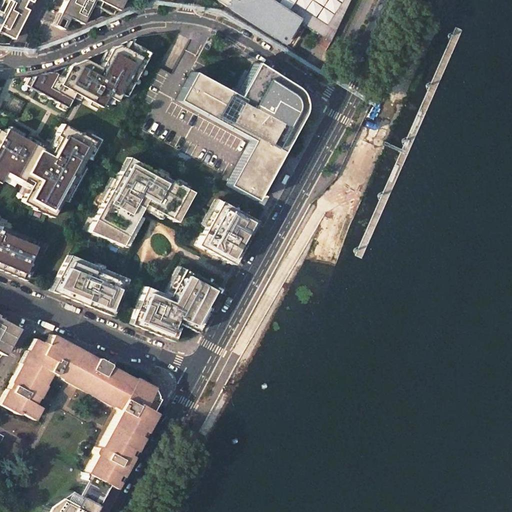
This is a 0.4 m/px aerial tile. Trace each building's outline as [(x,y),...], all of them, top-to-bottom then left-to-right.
[(0,30),(13,37),(31,0),(3,0),(0,6),(0,30)] [(121,0),(63,0),(52,22),(62,27),(65,29),(70,29),(72,30),(94,20),(109,13),(112,8),(116,10),(121,0)] [(214,0),(258,28),(281,43),(296,19),(288,14),(296,0),(214,0)] [(0,33),(12,40),(13,37),(0,30),(0,33)] [(173,31),(149,35),(150,48),(161,54),(173,31)] [(118,92),(125,96),(133,81),(137,83),(144,70),(139,68),(148,52),(141,48),(143,44),(134,38),(128,41),(52,72),(25,77),(18,88),(30,94),(32,90),(51,100),(49,105),(62,112),(70,97),(97,111),(103,100),(111,105),(118,92)] [(190,73),(175,100),(249,140),(225,185),(253,200),(298,116),(269,100),(273,91),(237,71),(226,92),(190,73)] [(374,125),(364,121),(360,128),(371,133),(374,125)] [(0,177),(0,178),(18,186),(12,197),(32,207),(29,217),(41,222),(45,214),(51,217),(60,199),(71,204),(78,190),(72,187),(75,180),(82,183),(89,170),(79,165),(86,152),(89,154),(100,133),(85,126),(81,134),(60,123),(58,127),(53,125),(46,138),(51,140),(45,151),(22,139),(26,132),(8,122),(3,132),(0,130),(0,177)] [(123,173),(131,159),(126,157),(119,171),(123,173)] [(120,245),(142,204),(175,222),(191,192),(131,159),(123,173),(119,171),(86,231),(120,245)] [(263,194),(257,203),(263,206),(268,197),(263,194)] [(231,265),(255,221),(219,201),(195,245),(231,265)] [(0,270),(23,280),(42,243),(0,225),(0,270)] [(111,311),(125,278),(100,268),(99,270),(93,268),(94,266),(67,255),(48,290),(105,314),(107,309),(111,311)] [(195,332),(218,289),(182,269),(166,298),(161,295),(162,294),(143,286),(130,318),(135,320),(133,326),(171,341),(178,326),(176,325),(177,323),(195,332)] [(0,354),(2,355),(16,329),(0,320),(0,354)] [(58,378),(108,405),(116,409),(96,446),(94,447),(92,448),(91,452),(92,454),(82,472),(106,485),(110,487),(151,412),(148,410),(154,399),(151,397),(152,396),(150,389),(149,388),(149,387),(130,377),(129,379),(105,366),(106,363),(93,357),(92,359),(49,335),(44,344),(33,338),(26,351),(25,350),(18,362),(19,363),(9,381),(10,382),(6,389),(5,388),(0,397),(0,405),(15,414),(17,411),(31,419),(38,407),(32,403),(35,396),(36,397),(44,384),(43,383),(49,372),(58,377),(58,378)] [(91,511),(106,485),(82,472),(79,478),(81,480),(73,494),(67,491),(47,504),(41,511),(91,511)]
